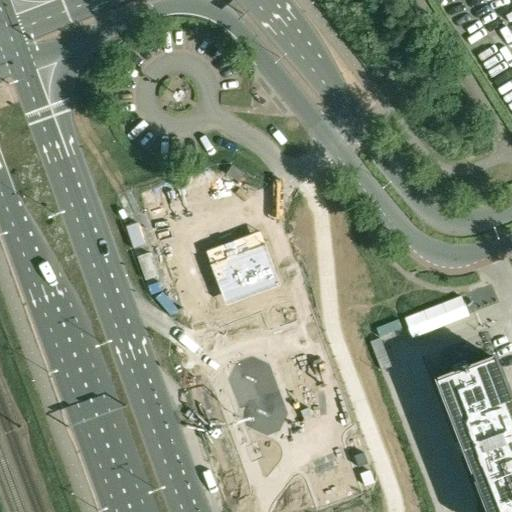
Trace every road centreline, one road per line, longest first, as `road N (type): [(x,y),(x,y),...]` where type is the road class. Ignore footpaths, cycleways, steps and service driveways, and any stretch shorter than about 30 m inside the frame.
road 1 (primary): [(181,511),(19,62)]
road 2 (unclassified): [(19,62),(172,4),(206,3),(336,146)]
road 3 (primary): [(0,192),(115,511)]
road 4 (unknown): [(190,343),(192,316),(176,251),(182,232),(207,213),(272,198),(296,176)]
road 5 (unclassified): [(336,146),(432,253),(455,258),(511,240)]
road 6 (unclassified): [(511,210),(451,224),(358,129)]
road 7 (unclassified): [(358,129),(255,0)]
